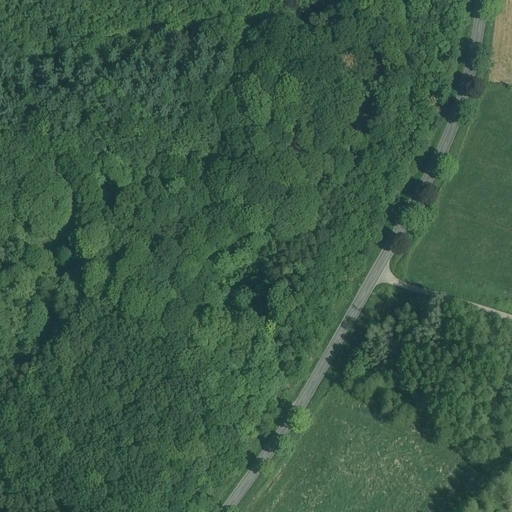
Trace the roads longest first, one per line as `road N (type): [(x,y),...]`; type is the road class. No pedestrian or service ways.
road 1 (secondary): [(227,511),(293,418),(446,139),(474,59),(483,0)]
road 2 (track): [(0,61),(252,35),(365,0)]
road 3 (track): [(376,272),(511,319)]
